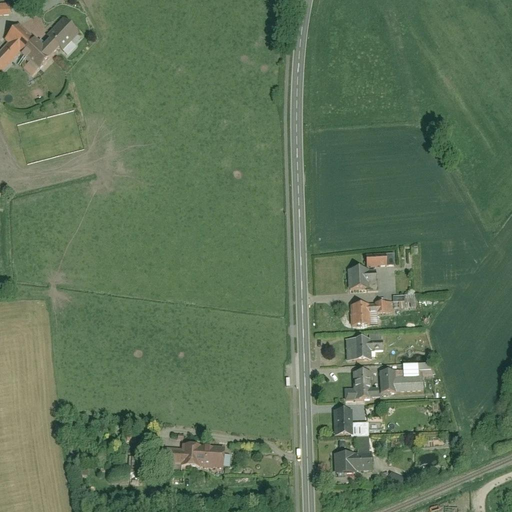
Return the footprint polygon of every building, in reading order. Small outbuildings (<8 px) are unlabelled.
[(0,5),(0,19),(9,19),(9,6),(0,5)] [(60,23),(37,47),(17,28),(3,42),(7,46),(0,52),(0,74),(17,56),(36,74),(49,60),(51,63),(75,38),(60,23)] [(31,76),(25,79),(28,85),(34,82),(31,76)] [(362,257),(363,272),(393,270),(392,255),(362,257)] [(346,275),(347,294),(363,293),(363,289),(374,289),(373,275),(362,276),(362,274),(346,275)] [(413,295),(391,296),(391,302),(397,302),(397,308),(414,308),(413,295)] [(376,329),(376,317),(389,316),(389,305),(371,306),(371,307),(350,308),(351,329),(376,329)] [(343,344),(344,353),(349,353),(350,364),(369,363),(369,355),(379,354),(379,342),(368,343),(368,341),(349,342),(349,344),(343,344)] [(428,367),(419,367),(418,379),(428,379),(428,367)] [(415,368),(400,368),(400,381),(415,381),(415,368)] [(393,394),(393,395),(420,394),(420,382),(394,383),(394,373),(376,374),(377,395),(393,394)] [(352,394),(342,394),(342,405),(374,404),(374,393),(369,394),(368,375),(351,376),(352,394)] [(332,414),(333,439),(350,439),(350,414),(332,414)] [(355,428),(355,438),(367,438),(367,428),(355,428)] [(136,440),(146,441),(147,429),(136,429),(136,440)] [(367,438),(355,438),(354,455),(366,455),(367,438)] [(181,466),(181,468),(221,470),(222,450),(182,448),(181,454),(157,453),(157,465),(181,466)] [(330,458),(331,478),(370,476),(369,456),(330,458)] [(113,457),(113,469),(125,470),(126,457),(113,457)] [(129,458),(128,472),(149,473),(150,459),(129,458)] [(389,475),(384,485),(400,494),(406,483),(389,475)]
